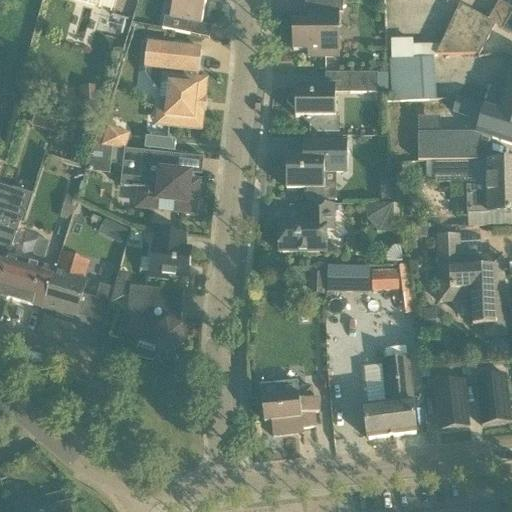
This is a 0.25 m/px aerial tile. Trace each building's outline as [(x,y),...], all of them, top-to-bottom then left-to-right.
[(72,0),(111,11),(115,0),(116,1),(116,0),(72,0)] [(173,0),(170,18),(164,17),(162,29),(189,35),(192,23),(201,25),(206,0),(173,0)] [(307,58),(327,58),(339,58),(338,14),(342,14),(342,0),(304,0),(304,14),(307,14),(307,24),(292,24),(293,51),(307,51),(307,58)] [(495,26),(511,35),(511,7),(500,1),(489,20),(460,4),(437,45),(437,54),(479,55),(495,26)] [(160,93),(160,100),(157,126),(193,129),(202,122),(203,113),(205,113),(207,99),(204,98),(205,89),(198,80),(195,80),(195,74),(198,74),(201,50),(147,44),(144,69),(147,70),(146,75),(160,93)] [(432,59),(391,60),(391,103),(403,102),(434,101),(432,59)] [(457,100),(453,112),(480,120),(476,133),(476,134),(511,146),(511,70),(509,81),(493,76),(489,87),(490,88),(484,108),(457,100)] [(377,74),(349,74),(349,94),(377,94),(377,74)] [(335,98),(335,86),(295,86),(295,94),(286,103),(295,112),(295,118),(301,118),(309,126),(317,118),(335,118),(335,98)] [(89,159),(110,161),(112,148),(124,150),(128,136),(99,127),(89,159)] [(473,132),(423,133),(424,161),(474,160),(473,132)] [(347,142),(343,142),(302,142),(302,157),(286,157),(286,190),(306,189),(306,201),(324,201),(324,173),(347,173),(347,142)] [(173,211),(174,211),(194,213),(195,200),(196,200),(198,183),(189,182),(190,175),(173,174),(175,156),(124,150),(120,187),(132,188),(132,189),(140,190),(138,207),(158,209),(159,201),(174,203),(173,211)] [(110,161),(89,159),(86,170),(109,173),(110,161)] [(511,160),(492,161),(434,162),(434,183),(468,182),(468,215),(511,213),(511,160)] [(0,296),(9,299),(20,261),(8,257),(19,223),(23,225),(33,196),(13,189),(12,190),(0,186),(0,296)] [(393,233),(393,206),(367,205),(367,219),(379,233),(393,233)] [(334,207),(305,207),(305,222),(279,222),(279,254),(326,254),(326,231),(334,231),(334,207)] [(108,219),(101,233),(124,244),(131,230),(108,219)] [(168,281),(168,278),(188,280),(191,249),(185,249),(186,235),(155,232),(154,245),(153,245),(149,279),(168,281)] [(503,256),(460,258),(459,236),(436,237),(439,303),(472,302),(473,327),(484,326),(484,337),(507,336),(503,256)] [(393,246),(386,255),(387,263),(403,261),(401,245),(393,246)] [(60,263),(57,262),(54,271),(42,310),(76,320),(82,301),(87,282),(83,281),(88,263),(79,260),(80,258),(63,253),(60,263)] [(54,271),(20,261),(9,299),(42,310),(54,271)] [(328,266),(328,293),(369,294),(369,267),(328,266)] [(115,286),(130,287),(131,274),(119,273),(115,286)] [(399,274),(372,275),(372,292),(399,291),(399,274)] [(100,285),(96,299),(110,303),(114,289),(100,285)] [(125,315),(119,334),(139,340),(133,357),(154,362),(164,350),(172,353),(182,344),(180,330),(177,329),(178,316),(181,317),(184,293),(164,291),(130,287),(128,312),(126,311),(125,315)] [(435,309),(420,310),(421,332),(437,331),(435,309)] [(415,435),(413,415),(408,359),(384,362),(388,405),(364,408),(368,441),(415,435)] [(505,376),(475,380),(481,427),(510,424),(505,376)] [(463,381),(433,385),(439,432),(469,429),(463,381)] [(296,384),(260,387),(261,399),(264,423),(265,423),(271,422),(273,438),(297,435),(297,430),(315,428),(314,414),(319,413),(318,400),(312,400),(311,388),(297,389),(296,384)] [(71,511),(70,505),(67,505),(64,493),(47,497),(49,507),(30,511),(71,511)]
